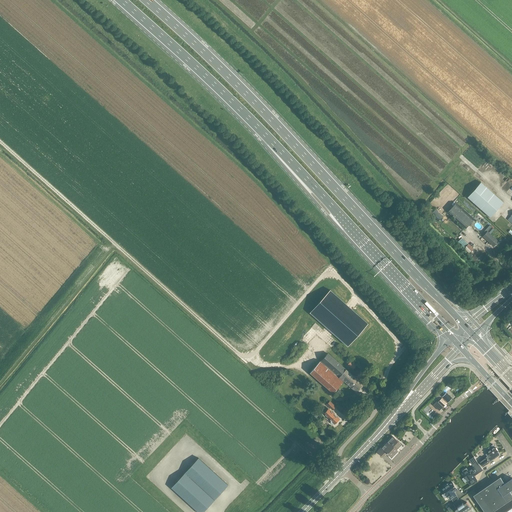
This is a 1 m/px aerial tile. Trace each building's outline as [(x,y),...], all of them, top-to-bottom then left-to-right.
[(481,182),(467,197),(490,217),(503,202),(481,182)] [(456,202),(447,212),(465,229),(474,219),(456,202)] [(431,212),(439,220),(443,216),(436,208),(431,212)] [(494,246),(498,241),(487,231),(483,237),(494,246)] [(473,257),(478,263),(485,257),(482,254),(478,257),(475,255),(473,257)] [(330,290),(310,313),(347,346),(368,323),(330,290)] [(304,348),(300,344),(291,355),(295,358),(304,348)] [(356,393),(363,385),(328,354),(321,362),(356,393)] [(351,361),(348,365),(353,370),(356,366),(351,361)] [(443,392),(440,394),(444,398),(448,402),(452,398),(447,393),(445,395),(443,392)] [(444,398),(440,394),(437,398),(440,401),(438,402),(437,401),(434,405),(439,410),(442,407),(443,407),(447,403),(443,399),(444,398)] [(328,408),(323,413),(331,421),(331,422),(331,423),(332,424),(333,424),(334,424),(339,419),(332,413),(330,415),(328,413),(330,411),(328,408)] [(376,451),(382,456),(384,454),(385,455),(388,453),(391,456),(397,450),(396,449),(401,444),(393,436),(382,447),(381,447),(376,451)] [(486,457),(480,461),(483,466),(500,454),(498,451),(497,449),(498,449),(496,447),(495,446),(494,446),(493,444),(487,448),(488,451),(488,452),(486,454),(487,456),(486,457)] [(470,459),(474,466),(475,467),(479,464),(474,456),(470,459)] [(198,511),(203,511),(228,485),(198,458),(171,487),(198,511)] [(470,484),(477,480),(475,477),(475,474),(478,473),(474,467),(470,470),(469,469),(468,470),(468,469),(467,468),(463,471),(464,472),(465,472),(463,473),(465,476),(468,481),(470,484)] [(474,495),(477,500),(481,505),(485,511),(492,511),(511,498),(511,492),(510,490),(511,489),(511,477),(505,483),(501,477),(474,495)] [(448,496),(449,495),(451,499),(457,495),(455,492),(458,490),(453,482),(449,485),(448,484),(446,486),(446,487),(443,489),(448,496)] [(472,509),(470,505),(467,501),(464,503),(463,502),(458,506),(459,507),(456,509),(457,511),(472,511),(473,511),(471,509),(472,509)]
